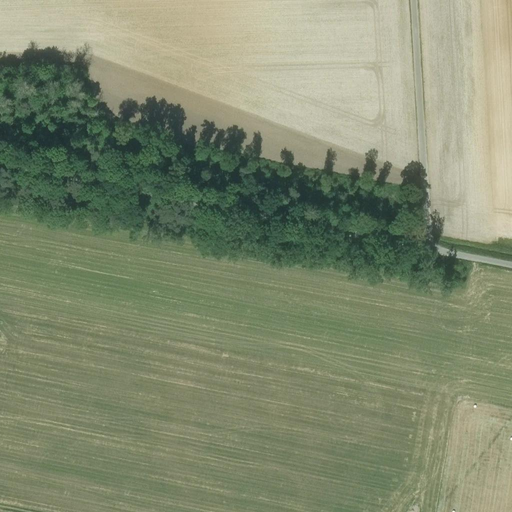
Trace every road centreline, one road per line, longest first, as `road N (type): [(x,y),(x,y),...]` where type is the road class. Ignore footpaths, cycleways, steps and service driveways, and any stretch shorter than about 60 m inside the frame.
road 1 (unclassified): [(511,265),(0,162)]
road 2 (track): [(425,248),(411,0)]
